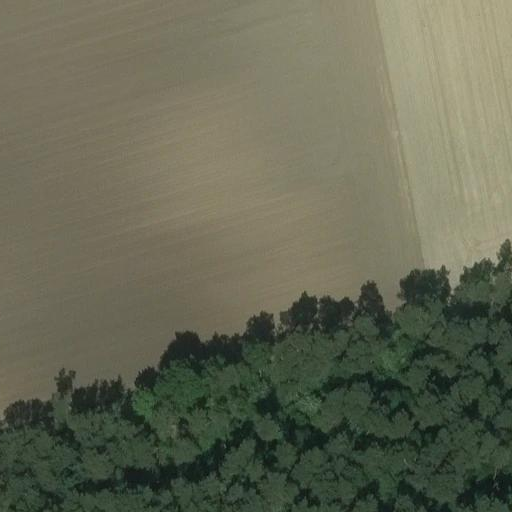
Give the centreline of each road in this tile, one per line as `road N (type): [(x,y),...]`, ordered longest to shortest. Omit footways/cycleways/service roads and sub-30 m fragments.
road 1 (track): [(0,438),(511,289)]
road 2 (track): [(359,335),(292,0)]
